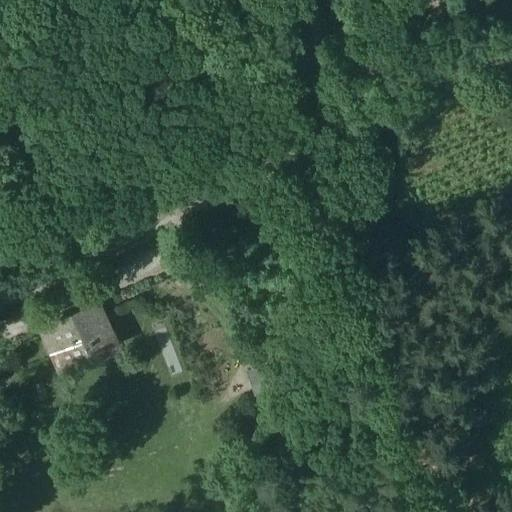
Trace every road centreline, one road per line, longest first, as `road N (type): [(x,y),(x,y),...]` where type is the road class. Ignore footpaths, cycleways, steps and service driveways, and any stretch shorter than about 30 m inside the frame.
road 1 (track): [(442,511),(256,156)]
road 2 (track): [(224,169),(0,269)]
road 3 (track): [(324,120),(511,30)]
road 4 (track): [(307,0),(324,120)]
